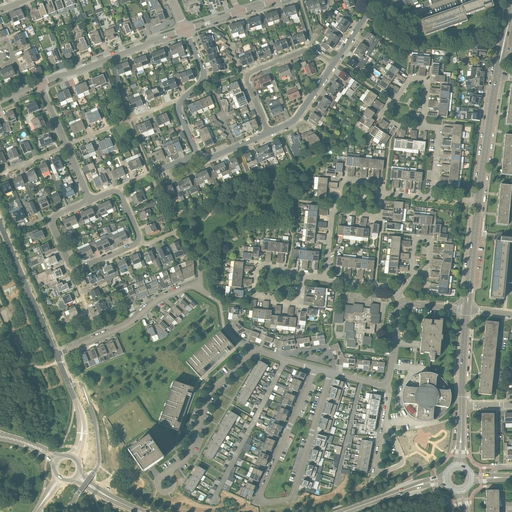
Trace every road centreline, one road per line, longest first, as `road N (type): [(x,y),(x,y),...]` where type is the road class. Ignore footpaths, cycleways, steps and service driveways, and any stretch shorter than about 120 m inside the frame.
road 1 (residential): [(314,368),(260,494),(265,501),(291,496),(329,372)]
road 2 (residential): [(56,354),(131,322),(159,298),(199,288)]
road 3 (residential): [(168,475),(189,452),(209,393),(255,350)]
road 4 (residential): [(184,29),(39,84)]
road 5 (residential): [(268,132),(248,74),(305,50),(332,64)]
road 6 (residential): [(56,354),(0,223)]
road 7 (tertiary): [(478,202),(496,76)]
